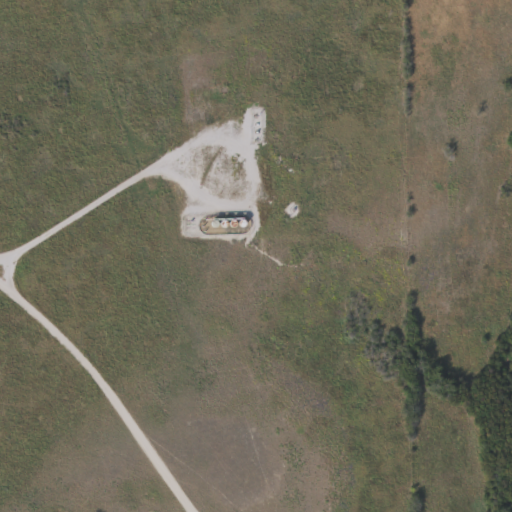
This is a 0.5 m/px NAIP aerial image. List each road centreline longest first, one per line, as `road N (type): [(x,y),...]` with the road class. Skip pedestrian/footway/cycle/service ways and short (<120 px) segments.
road 1 (track): [(0,289),(95,382),(188,511)]
road 2 (track): [(0,267),(16,249),(165,156),(206,142)]
